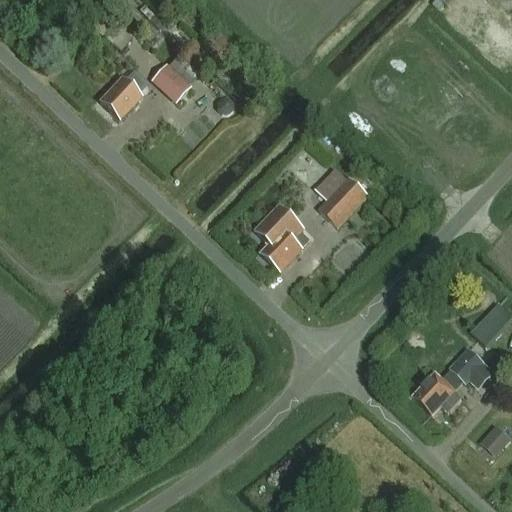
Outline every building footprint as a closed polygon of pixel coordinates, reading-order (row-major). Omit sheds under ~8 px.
[(118,0),(141,29),(157,17),(144,0),(118,0)] [(440,0),(435,5),(444,15),(459,0),(440,0)] [(192,91),(169,70),(167,68),(151,84),(176,108),(192,91)] [(112,94),(100,107),(119,125),(132,112),(142,102),(122,83),(111,94),(112,94)] [(294,169),(295,189),(311,189),(311,168),(294,169)] [(337,173),(316,196),(327,206),(319,215),(338,233),(368,200),(350,182),(349,184),(337,173)] [(303,234),(278,211),(254,236),(269,251),(261,259),(280,277),(310,246),(301,237),(303,234)] [(491,351),(511,327),(511,315),(501,306),(474,336),(491,351)] [(450,375),(441,385),(435,379),(413,402),(433,420),(441,412),(449,419),(462,405),(455,397),(463,388),(466,390),(469,387),(478,395),(495,378),(468,353),(449,374),(450,375)] [(498,461),(511,446),(511,441),(499,429),(483,446),(498,461)]
